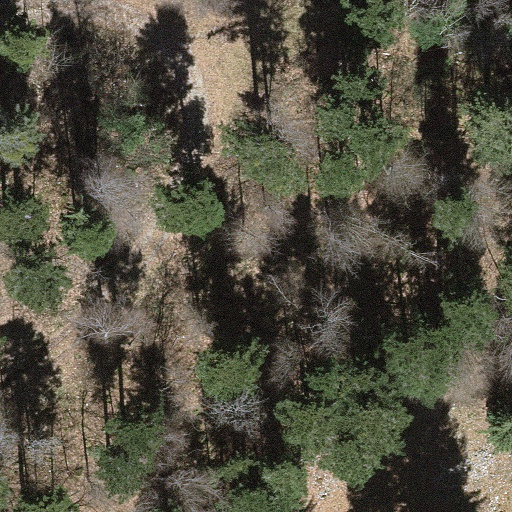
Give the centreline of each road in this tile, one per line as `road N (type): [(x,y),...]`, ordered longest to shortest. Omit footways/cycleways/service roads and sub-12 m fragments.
road 1 (track): [(203,57),(189,202),(93,340),(0,406)]
road 2 (track): [(203,57),(129,14),(22,27),(0,39)]
road 3 (track): [(330,0),(203,57)]
